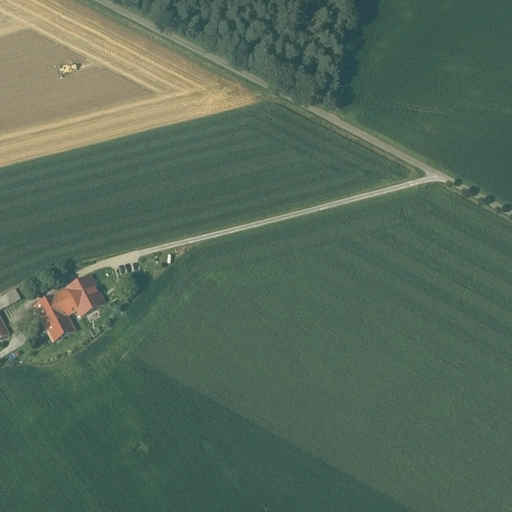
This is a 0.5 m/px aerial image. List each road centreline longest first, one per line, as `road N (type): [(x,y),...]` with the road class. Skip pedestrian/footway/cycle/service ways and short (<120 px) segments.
road 1 (unclassified): [(98,0),(511,214)]
road 2 (track): [(440,175),(119,257),(34,296),(30,305)]
